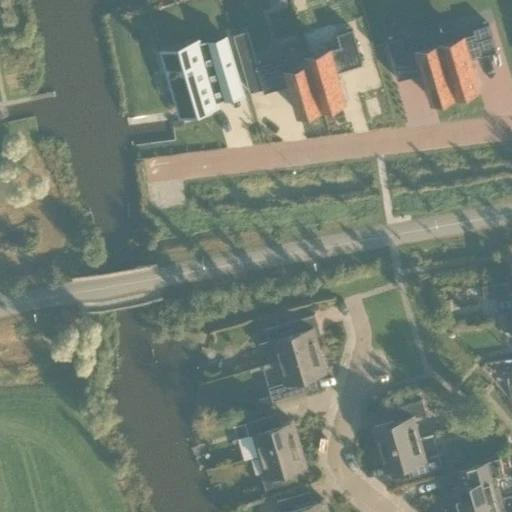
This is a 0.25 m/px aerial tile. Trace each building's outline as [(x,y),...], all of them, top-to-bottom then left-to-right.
[(474,33),(441,42),(456,94),(479,87),(470,57),(481,54),(481,55),(496,51),(488,24),(473,28),(474,33)] [(341,45),(307,55),(322,106),(345,100),(336,70),(347,67),(347,68),(363,63),(353,29),(337,33),(341,45)] [(402,37),(387,41),(398,79),(413,75),(413,74),(424,71),(433,101),(456,94),(441,42),(407,52),(402,37)] [(198,45),(165,55),(181,112),(215,102),(206,72),(217,69),(217,71),(235,66),(227,41),(210,46),(211,48),(200,51),(198,45)] [(252,48),(238,52),(242,64),(255,60),(252,48)] [(272,60),(257,65),(264,92),(279,87),(279,86),(290,83),(299,113),(322,106),(307,55),(273,65),(272,60)] [(495,312),(496,322),(511,319),(511,293),(509,294),(509,291),(507,292),(505,283),(481,286),(482,297),(496,296),(498,312),(495,312)] [(272,340),(278,361),(318,349),(311,327),(317,325),(314,314),(264,328),(268,342),(272,340)] [(511,319),(496,322),(497,331),(511,329),(511,319)] [(324,371),(318,349),(278,361),(285,382),(269,387),(273,399),(310,388),(307,376),(324,371)] [(373,426),(379,447),(417,436),(412,416),(425,412),(421,399),(396,406),(399,418),(373,426)] [(253,433),(259,454),(298,443),(291,421),(273,426),(270,414),(244,422),(248,434),(253,433)] [(417,436),(379,447),(385,469),(412,462),(415,475),(440,468),(436,454),(423,457),(417,436)] [(304,465),(298,443),(259,454),(265,474),(260,476),(264,490),(290,482),(287,470),(304,465)] [(450,487),(456,510),(494,500),(503,497),(497,476),(502,474),(499,461),(457,473),(460,484),(450,487)] [(238,488),(241,499),(252,495),(249,485),(238,488)] [(326,511),(323,500),(305,505),(302,493),(276,500),(279,511),(274,511),(326,511)] [(506,511),(503,497),(494,500),(456,510),(456,511),(506,511)]
